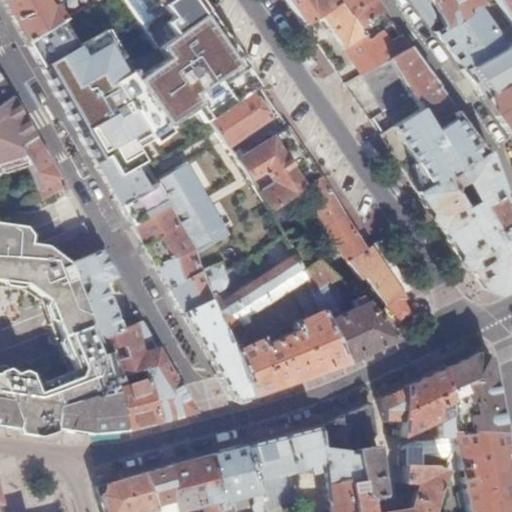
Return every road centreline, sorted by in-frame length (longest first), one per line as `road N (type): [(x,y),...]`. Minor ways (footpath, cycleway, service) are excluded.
road 1 (residential): [(221,428),(0,44)]
road 2 (residential): [(470,327),(248,0)]
road 3 (residential): [(221,428),(298,405),(470,327)]
road 4 (residential): [(511,199),(491,148),(387,0)]
road 5 (residential): [(71,465),(221,428)]
